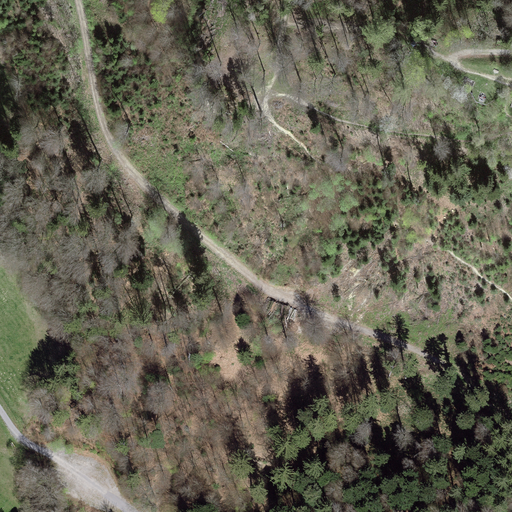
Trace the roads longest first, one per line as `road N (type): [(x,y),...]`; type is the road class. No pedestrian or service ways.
road 1 (track): [(78,0),(96,105),(141,182),(235,266),(296,305),(436,362)]
road 2 (track): [(127,511),(18,434),(0,408)]
